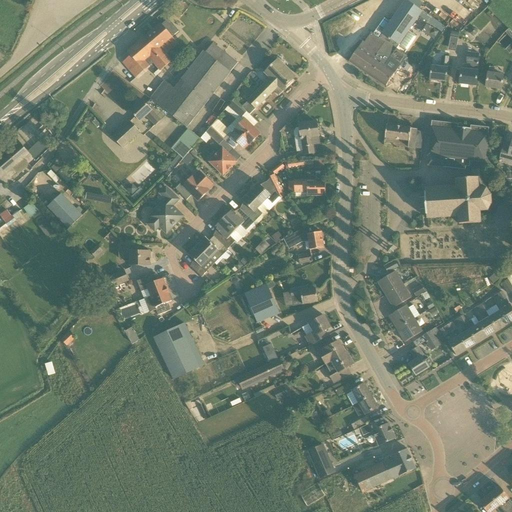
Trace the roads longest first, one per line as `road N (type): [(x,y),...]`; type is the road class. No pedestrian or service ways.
road 1 (unclassified): [(408,412),(346,310),(340,284),(340,98)]
road 2 (residential): [(178,289),(168,258),(174,242),(264,159),(280,107),(328,71)]
road 3 (primary): [(0,123),(157,0)]
road 4 (primary): [(134,0),(0,122)]
road 5 (residential): [(511,120),(340,98)]
road 6 (residential): [(408,412),(511,347)]
